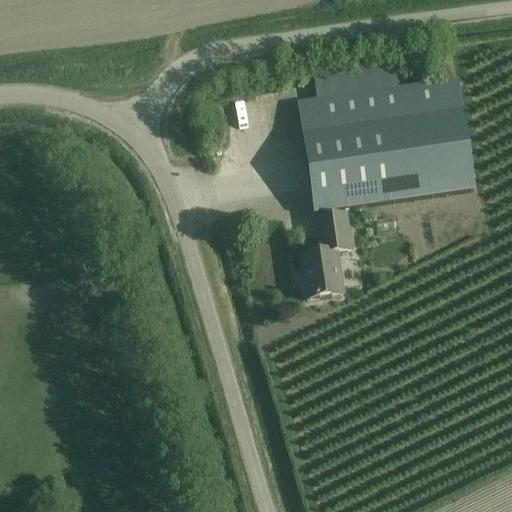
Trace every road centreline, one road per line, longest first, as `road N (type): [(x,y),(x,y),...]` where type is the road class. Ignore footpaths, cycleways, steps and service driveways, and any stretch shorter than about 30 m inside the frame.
road 1 (unclassified): [(274,511),(132,117)]
road 2 (unclassified): [(132,117),(211,59),(511,18)]
road 3 (unclassified): [(0,92),(132,117)]
